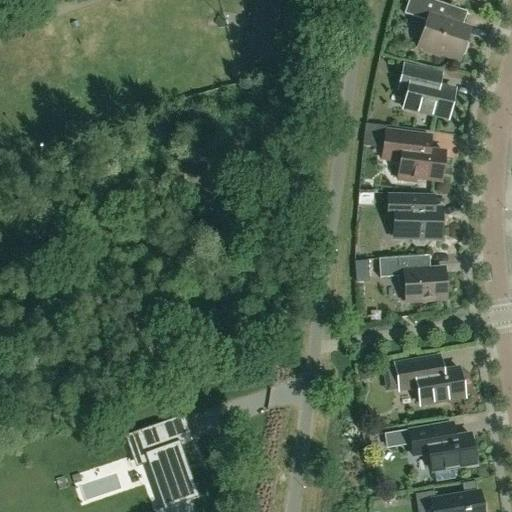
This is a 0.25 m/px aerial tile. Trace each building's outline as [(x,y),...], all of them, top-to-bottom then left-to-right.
[(288,62),(295,0),(263,0),(256,57),(288,62)] [(464,55),(468,45),(465,42),(469,30),(462,27),(460,23),(464,11),(430,0),(408,0),(404,14),(424,21),(426,25),(418,46),(423,48),(423,52),(437,56),(440,54),(459,60),(460,56),(464,55)] [(453,91),(440,88),(442,75),(420,70),(404,67),(399,90),(408,92),(404,109),(447,119),(453,91)] [(440,182),(444,152),(428,150),(430,137),(385,131),(382,159),(400,162),(397,180),(415,182),(416,179),(440,182)] [(440,240),(441,209),(424,209),(421,206),(421,195),(395,195),(394,224),(397,227),(400,227),(400,239),(412,239),(412,243),(415,247),(423,247),(426,244),(426,239),(440,240)] [(427,270),(424,267),(423,256),(378,260),(379,278),(397,277),(398,288),(401,290),(405,290),(405,302),(445,300),(443,269),(427,270)] [(355,276),(367,275),(365,261),(354,263),(355,276)] [(442,372),(439,357),(395,365),(399,391),(412,388),(417,392),(420,405),(463,398),(459,369),(442,372)] [(358,368),(360,380),(371,378),(369,366),(358,368)] [(233,397),(230,385),(215,390),(216,393),(214,393),(217,402),(211,404),(219,428),(231,425),(234,434),(258,427),(255,417),(248,393),(233,397)] [(454,438),(451,424),(408,431),(412,456),(428,454),(431,472),(433,472),(435,482),(455,479),(453,468),(475,465),(470,435),(454,438)] [(134,447),(119,452),(122,463),(138,458),(134,447)] [(485,511),(484,505),(481,503),(479,492),(435,500),(430,500),(431,511),(485,511)] [(194,511),(190,498),(153,511),(194,511)]
